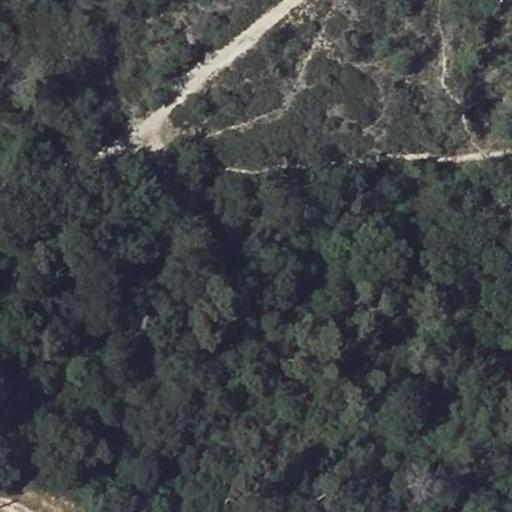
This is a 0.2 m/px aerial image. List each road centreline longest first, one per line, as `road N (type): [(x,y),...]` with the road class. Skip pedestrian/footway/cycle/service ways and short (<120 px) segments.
road 1 (track): [(174,90),(40,155),(0,163)]
road 2 (track): [(285,0),(174,90)]
